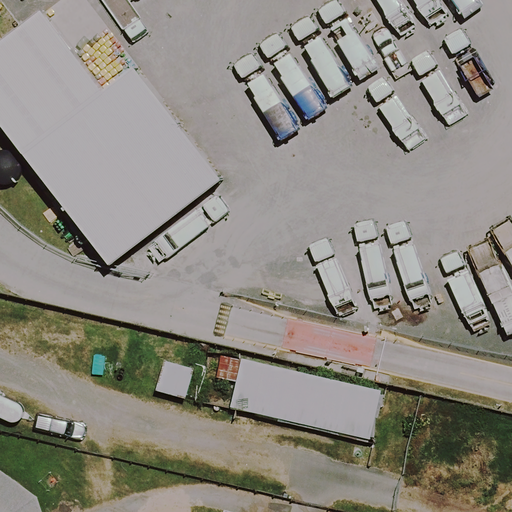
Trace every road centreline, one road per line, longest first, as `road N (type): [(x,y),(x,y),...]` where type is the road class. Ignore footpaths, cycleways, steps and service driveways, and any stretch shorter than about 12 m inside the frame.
road 1 (track): [(511,487),(0,353)]
road 2 (unknown): [(511,351),(463,314),(411,253),(385,184),(394,0)]
